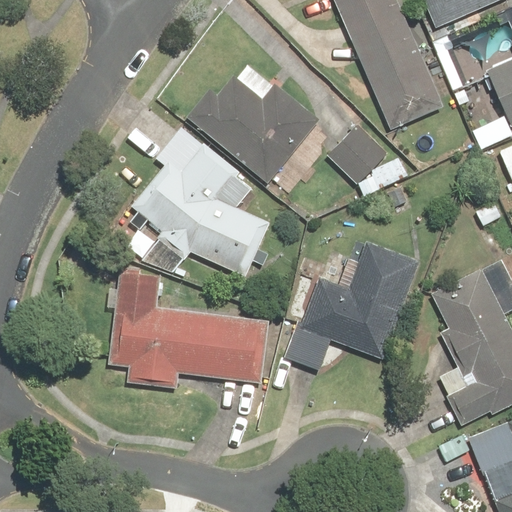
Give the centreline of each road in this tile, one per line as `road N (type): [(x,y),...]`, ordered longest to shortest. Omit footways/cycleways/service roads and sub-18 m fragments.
road 1 (residential): [(0,284),(21,215),(74,115),(142,21)]
road 2 (residential): [(0,446),(159,465),(247,487)]
road 3 (residential): [(247,487),(281,478),(324,448),(360,447),(389,468),(393,511)]
